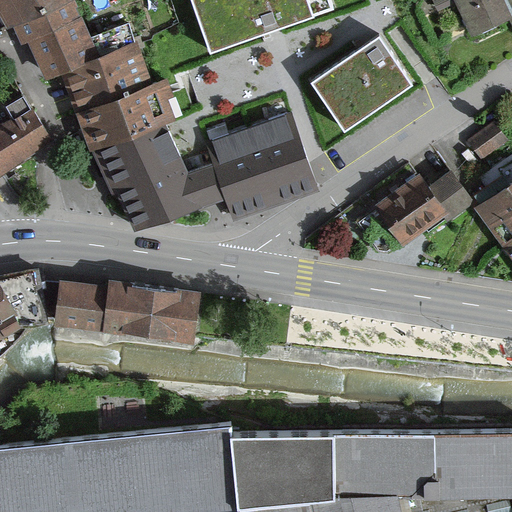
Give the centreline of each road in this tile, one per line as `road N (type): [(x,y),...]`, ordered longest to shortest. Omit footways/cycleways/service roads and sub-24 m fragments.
road 1 (residential): [(233,267),(511,72)]
road 2 (primary): [(233,267),(511,313)]
road 3 (primary): [(0,242),(50,239),(233,267)]
